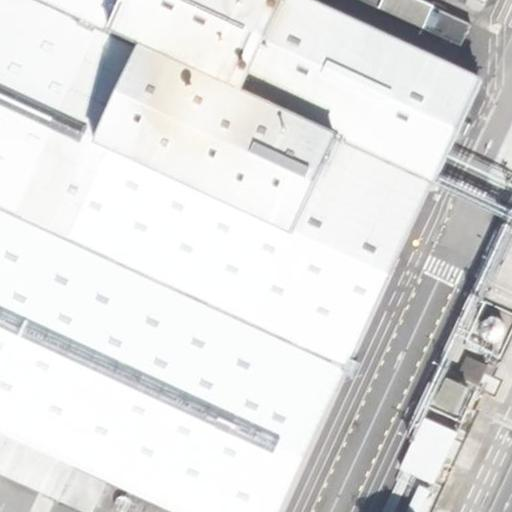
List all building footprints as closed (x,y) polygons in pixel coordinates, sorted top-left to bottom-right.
[(0,0),(0,205),(350,365),(435,179),(43,0),(0,0)] [(43,0),(435,179),(464,117),(483,75),(319,0),(43,0)] [(382,0),(429,21),(437,4),(427,0),(382,0)] [(308,511),(484,126),(464,117),(435,179),(350,365),(283,511),(308,511)] [(0,418),(109,469),(204,511),(283,511),(350,365),(0,205),(0,418)] [(466,333),(486,341),(480,355),(499,364),(511,334),(511,300),(485,289),(466,333)] [(444,362),(427,399),(468,418),(485,381),(444,362)] [(430,417),(410,463),(455,482),(475,436),(430,417)] [(98,493),(109,469),(0,418),(0,470),(6,473),(14,455),(98,493)] [(411,476),(395,511),(397,511),(438,511),(447,493),(411,476)]
